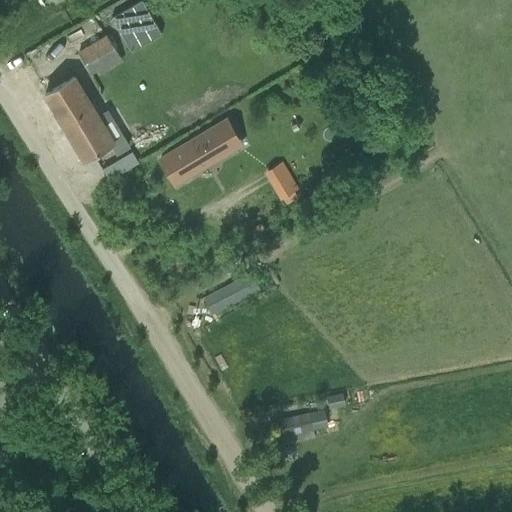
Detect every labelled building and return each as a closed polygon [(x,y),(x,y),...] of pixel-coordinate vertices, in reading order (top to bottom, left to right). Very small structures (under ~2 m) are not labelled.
[(139,0),(112,16),(118,28),(132,51),(162,33),(142,0),(139,0)] [(106,34),(78,51),(92,75),(105,67),(107,70),(122,61),(106,34)] [(74,75),(46,94),(57,112),(56,113),(84,160),(114,142),(74,75)] [(219,133),(231,126),(227,120),(160,159),(170,175),(172,174),(177,182),(230,151),(219,133)] [(289,172),(270,183),(285,209),(300,200),(295,192),(299,189),(289,172)]
